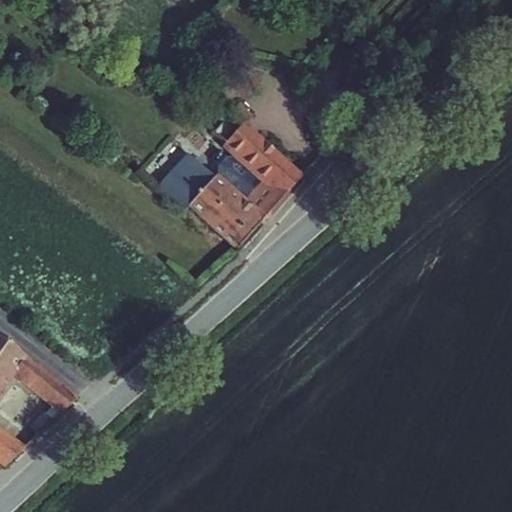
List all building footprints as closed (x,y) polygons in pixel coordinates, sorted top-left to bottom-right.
[(264,186),(286,191),(288,194),(304,176),(245,123),(222,148),(233,157),(260,183),(264,186)] [(185,212),(189,209),(187,207),(215,178),(187,153),(157,186),(185,212)] [(260,183),(233,157),(226,157),(217,167),(218,174),(246,199),(260,183)] [(215,178),(187,207),(189,209),(237,252),(261,222),(256,210),(246,199),(218,174),(215,178)] [(264,186),(260,183),(246,199),(256,210),(261,222),(265,224),(291,196),(288,194),(286,191),(264,186)] [(25,357),(0,336),(0,395),(13,377),(53,409),(59,414),(61,415),(79,397),(27,355),(25,357)] [(37,435),(59,414),(53,409),(50,411),(49,411),(46,414),(44,411),(29,428),(37,435)] [(0,466),(4,469),(26,447),(0,428),(0,466)]
